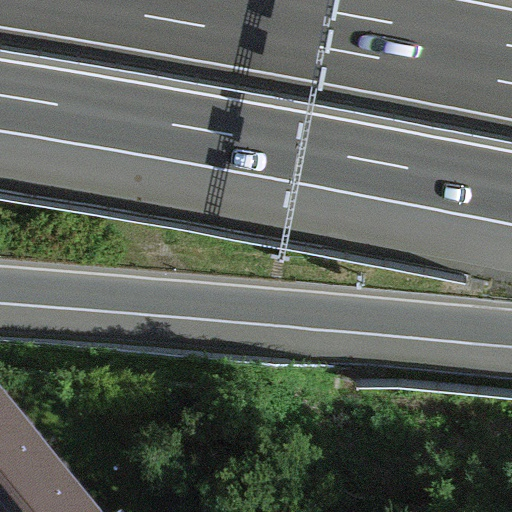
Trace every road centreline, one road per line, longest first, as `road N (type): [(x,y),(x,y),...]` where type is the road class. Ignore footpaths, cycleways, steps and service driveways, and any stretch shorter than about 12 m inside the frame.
road 1 (motorway): [(0,95),(511,185)]
road 2 (motorway): [(0,283),(511,328)]
road 3 (motorway): [(511,71),(141,0)]
